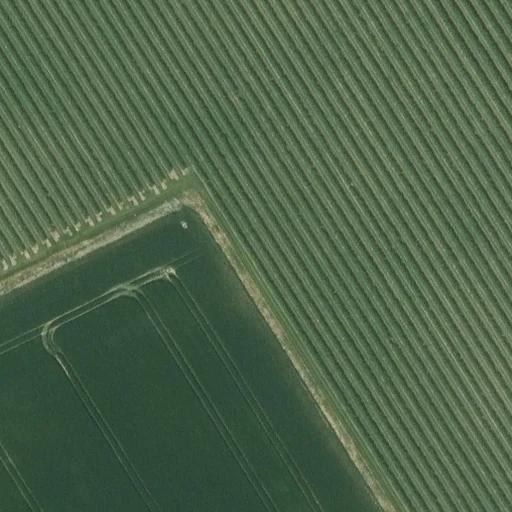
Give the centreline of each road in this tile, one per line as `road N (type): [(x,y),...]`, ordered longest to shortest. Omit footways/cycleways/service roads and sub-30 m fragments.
road 1 (track): [(0,280),(188,191),(441,0)]
road 2 (track): [(388,511),(188,191)]
